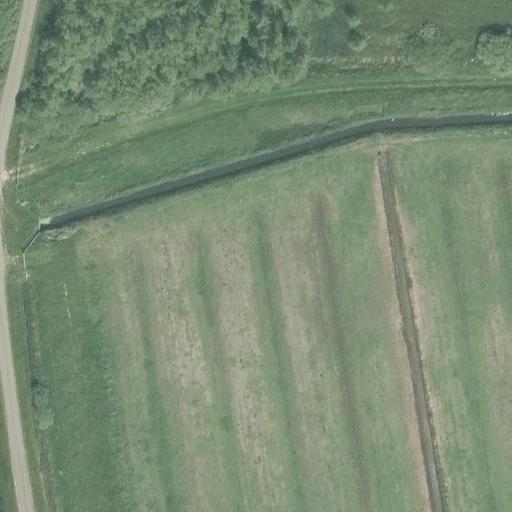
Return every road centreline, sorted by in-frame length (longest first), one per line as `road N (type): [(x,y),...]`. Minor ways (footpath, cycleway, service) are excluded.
road 1 (unclassified): [(33,511),(0,248)]
road 2 (unclassified): [(0,171),(34,0)]
